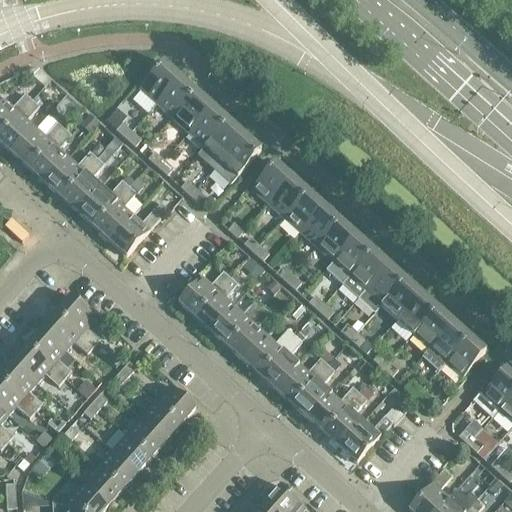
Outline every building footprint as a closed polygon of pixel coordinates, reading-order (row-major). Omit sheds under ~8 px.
[(139,91),(156,107),(179,81),(162,66),(139,91)] [(24,97),(31,103),(50,82),(43,76),(34,86),(24,97)] [(179,81),(156,107),(172,121),(195,95),(179,81)] [(195,95),(172,121),(188,136),(211,109),(195,95)] [(12,110),(0,99),(0,138),(31,103),(24,97),(12,110)] [(31,103),(0,138),(0,146),(12,157),(36,131),(27,123),(39,110),(38,109),(41,105),(38,102),(34,106),(31,103)] [(211,109),(188,136),(204,150),(227,124),(211,109)] [(89,117),(82,125),(91,133),(98,125),(89,117)] [(110,117),(105,122),(116,132),(115,133),(125,141),(131,134),(122,125),(121,127),(110,117)] [(213,172),(243,138),(227,124),(204,150),(197,158),(213,172)] [(36,131),(12,157),(28,171),(64,132),(57,126),(45,139),(36,131)] [(64,132),(28,171),(45,186),(68,160),(59,152),(71,139),(64,132)] [(131,134),(125,141),(134,150),(140,143),(131,134)] [(260,153),(243,138),(213,172),(230,187),(260,153)] [(124,162),(131,155),(119,144),(112,151),(124,162)] [(154,154),(147,161),(166,178),(173,171),(154,154)] [(68,160),(45,186),(61,201),(96,161),(89,155),(77,168),(68,160)] [(96,161),(61,201),(77,215),(100,189),(92,181),(104,168),(96,161)] [(250,192),(267,207),(291,181),(274,166),(250,192)] [(291,181),(267,207),(283,221),(307,195),(291,181)] [(180,190),(199,207),(205,200),(186,183),(180,190)] [(100,189),(77,215),(93,230),(128,190),(121,184),(109,197),(100,189)] [(128,190),(93,230),(109,244),(133,218),(124,210),(136,197),(128,190)] [(307,195),(283,221),(299,236),(323,210),(307,195)] [(323,210),(299,236),(316,250),(339,224),(323,210)] [(133,218),(109,244),(126,259),(161,220),(153,213),(142,226),(133,218)] [(339,224),(316,250),(332,265),(355,238),(339,224)] [(233,226),(227,233),(237,241),(243,234),(233,226)] [(342,286),(371,253),(355,238),(332,265),(326,271),(342,286)] [(252,256),(259,249),(249,240),(243,247),(252,256)] [(252,256),(262,264),(268,257),(259,249),(252,256)] [(358,300),(388,267),(371,253),(342,286),(358,300)] [(264,274),(249,261),(241,270),(256,283),(264,274)] [(380,308),(404,282),(388,267),(358,300),(374,315),(380,308)] [(285,285),(291,278),(281,269),(275,276),(285,285)] [(178,305),(194,320),(230,281),(223,275),(211,288),(201,279),(178,305)] [(234,276),(230,281),(194,320),(211,335),(234,309),(225,301),(237,288),(236,287),(241,282),(234,276)] [(285,285),(294,293),(300,286),(291,278),(285,285)] [(404,282),(380,308),(396,323),(420,296),(404,282)] [(420,296),(396,323),(413,337),(436,311),(420,296)] [(70,298),(55,315),(93,350),(100,343),(86,331),(95,321),(70,298)] [(308,305),(327,322),(333,315),(314,298),(308,305)] [(234,309),(211,335),(227,349),(262,310),(265,306),(259,300),(255,304),(255,303),(243,317),(234,309)] [(262,310),(227,349),(243,364),(266,338),(257,330),(269,316),(262,310)] [(436,311),(413,337),(429,351),(452,325),(436,311)] [(93,350),(55,315),(40,331),(65,354),(73,345),(87,357),(93,350)] [(445,366),(468,340),(452,325),(429,351),(422,359),(438,373),(445,366)] [(346,327),(340,334),(349,343),(356,336),(346,327)] [(65,354),(40,331),(26,347),(64,382),(71,375),(57,363),(65,354)] [(266,338),(243,364),(259,378),(294,339),(287,332),(275,346),(266,338)] [(331,350),(338,341),(330,334),(323,342),(331,350)] [(356,336),(349,343),(359,351),(365,344),(356,336)] [(294,339),(259,378),(275,393),(298,367),(289,359),(301,345),(294,339)] [(468,340),(445,366),(462,381),(485,355),(468,340)] [(64,382),(26,347),(11,364),(37,386),(44,377),(58,389),(64,382)] [(372,363),(391,380),(397,373),(378,356),(372,363)] [(298,367),(275,393),(291,407),(327,368),(320,362),(308,375),(298,367)] [(37,386),(11,364),(0,376),(0,382),(35,414),(42,407),(29,395),(37,386)] [(120,374),(127,380),(135,371),(128,365),(120,374)] [(327,368),(291,407),(308,422),(331,396),(322,388),(334,375),(327,368)] [(481,398),(498,413),(511,397),(511,379),(504,372),(481,398)] [(120,374),(111,383),(119,390),(127,380),(120,374)] [(35,414),(0,382),(0,411),(8,418),(16,409),(29,421),(35,414)] [(404,392),(423,409),(430,401),(411,385),(404,392)] [(170,388),(155,405),(180,428),(195,411),(170,388)] [(354,417),(366,403),(373,396),(366,389),(359,397),(324,436),(340,451),(363,425),(354,417)] [(331,396),(308,422),(324,436),(359,397),(352,390),(340,404),(331,396)] [(91,406),(98,413),(107,403),(100,397),(91,406)] [(511,397),(498,413),(511,426),(511,397)] [(180,428),(155,405),(141,421),(166,444),(180,428)] [(91,406),(83,415),(90,422),(98,413),(91,406)] [(0,426),(8,418),(0,411),(0,440),(7,446),(13,439),(0,427),(0,426)] [(363,425),(340,451),(357,466),(392,426),(391,425),(395,421),(388,414),(372,433),(363,425)] [(166,444),(141,421),(126,437),(151,460),(166,444)] [(78,436),(70,429),(62,438),(70,445),(78,436)] [(467,448),(473,441),(464,432),(457,439),(467,448)] [(126,437),(112,453),(137,476),(151,460),(126,437)] [(70,445),(62,438),(54,448),(61,454),(70,445)] [(467,448),(476,457),(483,449),(473,441),(467,448)] [(137,476),(112,453),(97,469),(123,492),(137,476)] [(496,461),(489,468),(499,477),(505,470),(496,461)] [(97,469),(83,485),(108,508),(123,492),(97,469)] [(511,475),(505,470),(499,477),(508,485),(511,481),(511,475)] [(408,511),(438,511),(448,501),(439,493),(451,480),(443,472),(408,511)] [(83,485),(62,509),(70,511),(104,511),(108,508),(83,485)] [(15,486),(14,487),(5,487),(6,501),(16,500),(15,486)] [(280,488),(265,505),(272,511),(304,511),(305,511),(280,488)] [(467,511),(476,502),(469,496),(465,500),(456,492),(448,501),(438,511),(467,511)] [(16,500),(6,501),(6,511),(15,511),(16,511),(16,500)] [(476,502),(467,511),(480,511),(484,509),(476,502)]
